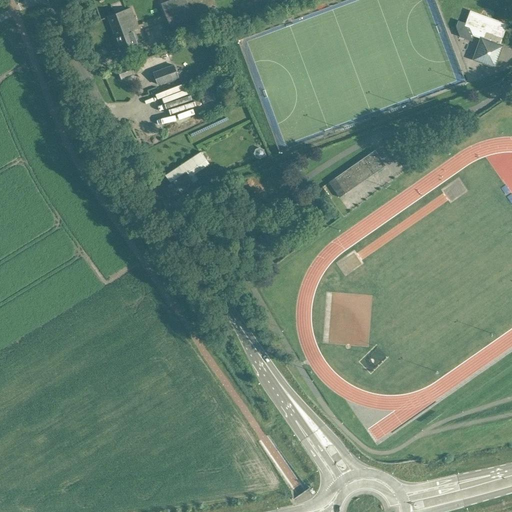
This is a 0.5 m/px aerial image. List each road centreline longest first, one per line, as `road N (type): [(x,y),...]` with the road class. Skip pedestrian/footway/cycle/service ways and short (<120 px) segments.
road 1 (tertiary): [(280,385),(119,148),(56,0)]
road 2 (tertiary): [(363,473),(280,385)]
